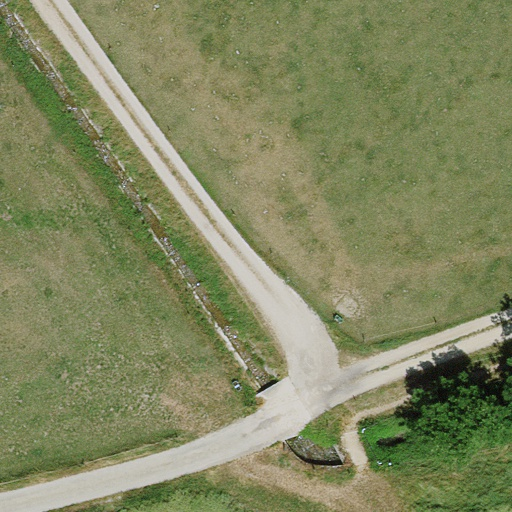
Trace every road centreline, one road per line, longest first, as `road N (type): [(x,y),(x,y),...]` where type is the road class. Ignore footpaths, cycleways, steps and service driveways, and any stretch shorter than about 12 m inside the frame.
road 1 (track): [(511,323),(317,389),(235,253),(51,0)]
road 2 (track): [(317,389),(266,425),(187,461),(0,509)]
